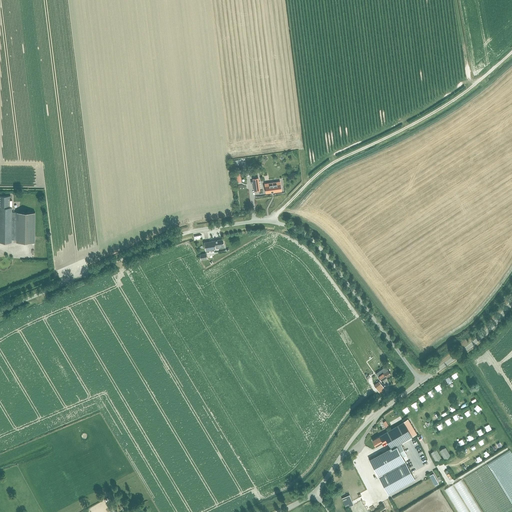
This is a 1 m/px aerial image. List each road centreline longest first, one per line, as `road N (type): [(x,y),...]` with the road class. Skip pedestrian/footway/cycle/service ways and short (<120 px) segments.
road 1 (unclassified): [(420,380),(328,258),(292,227),(272,221),(161,241),(0,313)]
road 2 (track): [(272,221),(333,162),(441,107),(511,51)]
road 3 (unclassified): [(314,495),(360,428),(420,380)]
road 4 (unclassified): [(420,380),(491,326),(511,299)]
